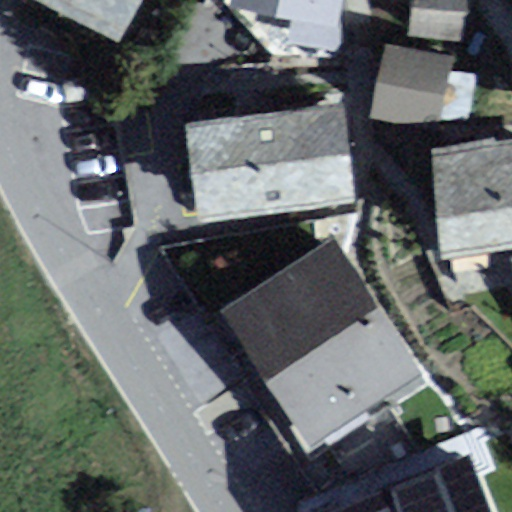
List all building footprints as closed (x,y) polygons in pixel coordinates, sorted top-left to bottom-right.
[(124,0),(67,0),(113,23),(124,0)] [(235,0),(299,14),(294,37),(328,45),(338,0),(235,0)] [(453,58),(393,49),(383,110),(443,119),(453,58)] [(338,112),(179,124),(185,203),(344,191),(338,112)] [(511,149),(432,154),(437,236),(511,231),(511,149)] [(331,248),(224,310),(294,430),(401,368),(331,248)] [(479,511),(459,464),(348,511),(479,511)]
